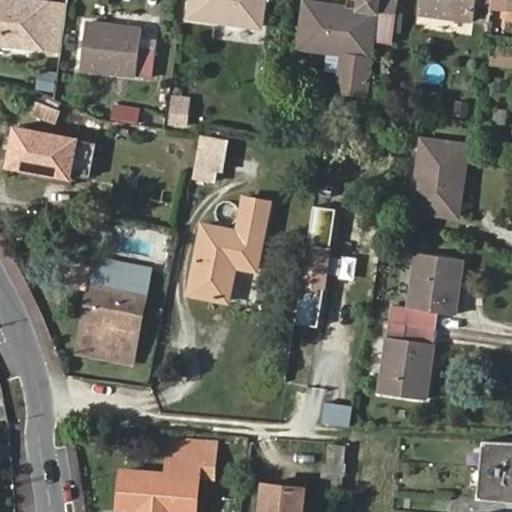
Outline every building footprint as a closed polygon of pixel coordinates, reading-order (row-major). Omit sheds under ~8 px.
[(47,4),(16,0),(0,0),(0,42),(41,48),(59,50),(65,6),(47,4)] [(263,0),(191,0),(189,17),(260,26),(263,0)] [(345,7),(305,2),(298,47),(342,53),(337,90),(365,93),(375,11),(397,14),(398,2),(387,0),(358,0),(357,9),(345,7)] [(345,0),(345,7),(357,9),(358,0),(345,0)] [(475,5),(492,7),(492,0),(421,0),(419,13),(473,21),(475,5)] [(511,0),(492,0),(492,7),(511,9),(511,0)] [(138,27),(88,22),(82,67),(152,76),(154,48),(137,45),(138,27)] [(511,68),(511,46),(495,42),(490,63),(511,68)] [(172,121),(187,122),(189,100),(174,99),(172,121)] [(60,113),(35,102),(30,115),(55,125),(60,113)] [(139,107),(114,104),(112,118),(137,122),(139,107)] [(90,175),(96,143),(16,128),(9,163),(69,175),(69,171),(90,175)] [(218,170),(225,138),(200,135),(194,166),(218,170)] [(457,214),(466,146),(423,140),(413,209),(457,214)] [(248,197),(241,232),(204,224),(191,292),(228,299),(235,266),(256,270),(269,201),(248,197)] [(381,234),(379,250),(387,251),(389,236),(381,234)] [(390,305),(388,321),(436,327),(438,311),(455,314),(462,261),(414,254),(406,308),(390,305)] [(116,273),(110,272),(95,269),(80,351),(130,361),(148,269),(118,264),(116,273)] [(436,327),(388,321),(377,390),(425,398),(436,327)] [(511,441),(510,441),(485,440),(480,497),(511,499),(511,441)] [(194,511),(200,444),(170,441),(167,475),(122,471),(118,511),(129,511),(194,511)] [(265,484),(261,511),(299,511),(302,488),(265,484)]
